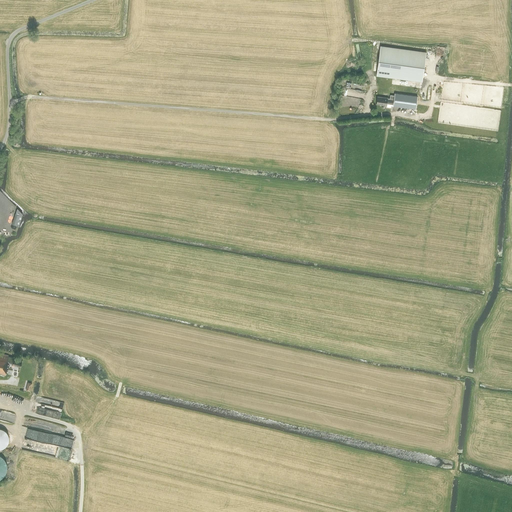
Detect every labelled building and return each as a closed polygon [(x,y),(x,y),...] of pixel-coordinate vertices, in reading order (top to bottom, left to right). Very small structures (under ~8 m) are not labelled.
[(423,82),(427,51),(381,45),(376,75),(395,78),(413,80),(423,82)] [(411,94),(413,80),(395,78),(394,85),(391,85),(390,97),(388,97),(388,99),(377,97),(376,102),(391,105),(391,106),(410,109),(412,94),(411,94)] [(23,214),(17,209),(16,214),(12,224),(16,225),(18,219),(21,220),(23,214)] [(21,367),(22,361),(8,357),(8,356),(0,353),(0,373),(6,375),(7,370),(8,370),(10,364),(13,364),(12,365),(21,367)] [(38,406),(37,413),(61,418),(62,411),(63,411),(65,402),(38,396),(35,406),(38,406)] [(75,440),(75,439),(44,431),(44,422),(26,418),(24,425),(33,427),(33,431),(37,431),(41,432),(39,438),(46,440),(40,440),(26,437),(23,447),(50,454),(50,450),(53,450),(56,451),(59,451),(59,452),(59,455),(51,456),(70,460),(75,440)] [(0,449),(2,449),(3,448),(5,448),(6,447),(6,446),(7,446),(8,444),(8,443),(9,441),(9,440),(9,438),(9,437),(9,436),(9,435),(8,434),(7,433),(7,432),(6,431),(5,430),(3,429),(2,429),(0,428),(0,449)]
